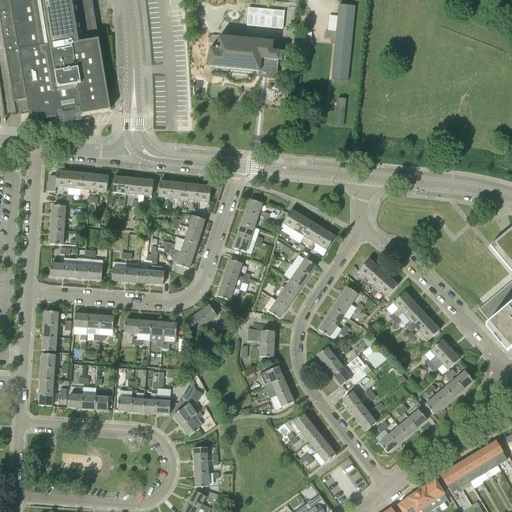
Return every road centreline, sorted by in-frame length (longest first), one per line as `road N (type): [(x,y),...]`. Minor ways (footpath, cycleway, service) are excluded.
road 1 (residential): [(16,498),(147,504),(169,486),(173,466),(167,445),(142,431),(20,424)]
road 2 (residential): [(382,481),(307,377),(300,355),(304,326),(363,219)]
road 3 (residential): [(240,165),(191,296),(29,291)]
road 4 (residential): [(511,372),(363,219)]
road 5 (residential): [(382,481),(511,378)]
road 6 (residential): [(511,199),(367,178)]
road 7 (residential): [(29,291),(37,146)]
road 8 (residential): [(136,143),(127,0)]
road 9 (residential): [(367,178),(240,165)]
